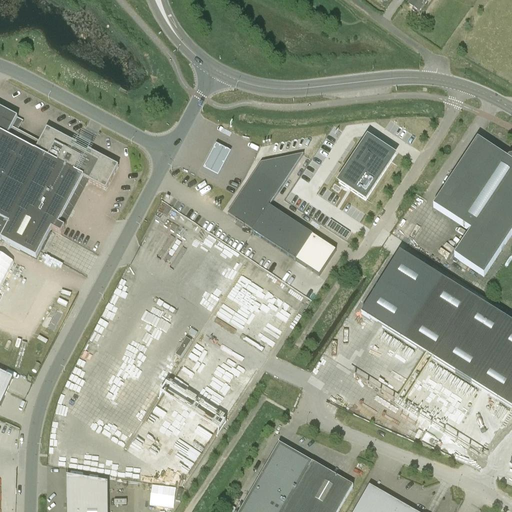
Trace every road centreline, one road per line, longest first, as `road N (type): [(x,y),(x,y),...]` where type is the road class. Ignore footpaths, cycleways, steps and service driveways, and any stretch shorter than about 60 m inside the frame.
road 1 (unclassified): [(29,511),(36,420),(51,377),(168,155)]
road 2 (unclassified): [(297,346),(462,86)]
road 3 (tertiary): [(462,86),(416,77),(266,88),(215,70)]
road 4 (unknown): [(118,252),(143,271),(97,393),(150,433)]
road 5 (unclassified): [(511,508),(309,418)]
road 6 (unclassified): [(168,155),(0,66)]
road 7 (unclassified): [(189,511),(263,397)]
